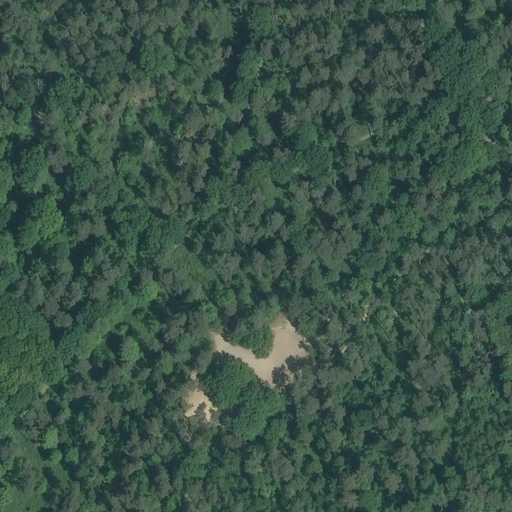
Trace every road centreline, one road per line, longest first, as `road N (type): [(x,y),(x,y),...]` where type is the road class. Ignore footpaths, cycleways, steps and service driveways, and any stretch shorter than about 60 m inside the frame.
road 1 (track): [(449,276),(368,311),(292,416),(250,449),(158,480),(48,396),(32,336),(11,304),(22,253),(63,215),(175,147),(238,132)]
road 2 (track): [(0,451),(177,244),(316,162),(511,96)]
road 3 (track): [(447,511),(457,308),(442,249),(511,114)]
road 4 (track): [(154,511),(179,420),(166,352),(123,282),(63,215)]
road 5 (track): [(295,0),(260,43),(223,185),(191,235)]
road 6 (track): [(511,85),(408,0)]
